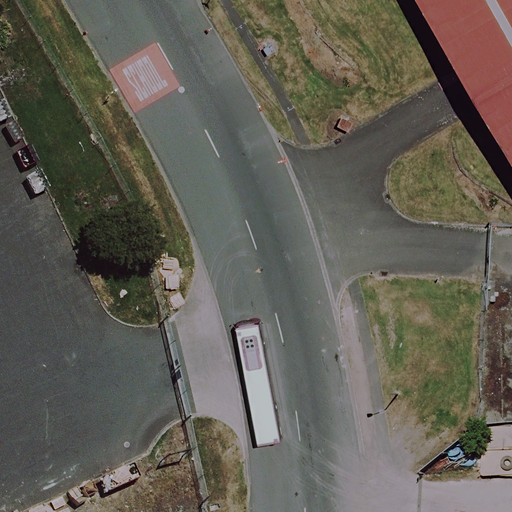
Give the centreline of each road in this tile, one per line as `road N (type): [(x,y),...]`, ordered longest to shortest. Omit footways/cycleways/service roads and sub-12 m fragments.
road 1 (tertiary): [(137,0),(231,148),(273,251),(299,371),(313,511)]
road 2 (unknown): [(0,486),(299,371)]
